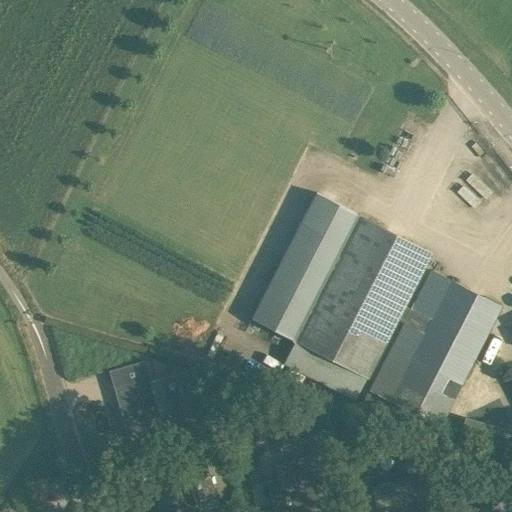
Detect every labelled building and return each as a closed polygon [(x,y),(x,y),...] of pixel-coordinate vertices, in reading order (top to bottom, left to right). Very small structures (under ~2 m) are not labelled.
[(431,269),(412,308),(404,304),(432,252),(358,213),(294,339),(295,340),(366,377),(397,318),(405,322),(392,349),(370,390),(440,426),(445,415),(452,401),(501,305),(431,269)] [(144,359),(112,368),(122,401),(118,402),(128,437),(169,425),(166,414),(180,410),(170,375),(150,381),(144,359)] [(212,416),(203,422),(208,429),(224,419),(212,402),(206,406),(212,416)] [(504,428),(498,448),(511,451),(511,430),(509,429),(504,428)] [(217,450),(231,446),(228,433),(213,437),(217,450)] [(307,455),(274,464),(278,478),(266,481),(274,511),(311,511),(311,509),(322,506),(314,476),(329,471),(321,442),(305,447),(307,455)] [(154,492),(160,511),(206,511),(204,502),(217,498),(206,464),(153,481),(156,492),(154,492)] [(413,511),(405,476),(370,484),(374,498),(362,501),(364,511),(413,511)] [(505,511),(502,500),(467,509),(468,511),(505,511)]
